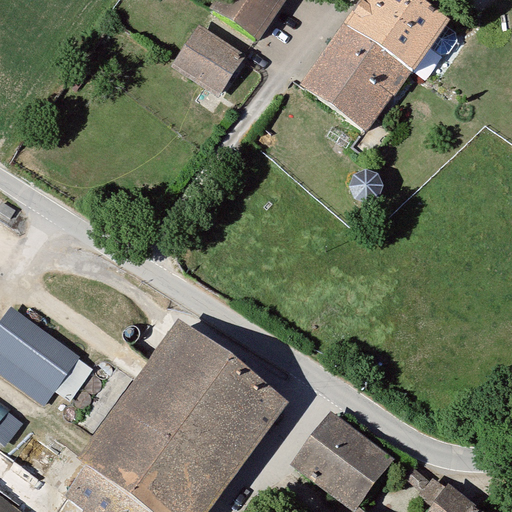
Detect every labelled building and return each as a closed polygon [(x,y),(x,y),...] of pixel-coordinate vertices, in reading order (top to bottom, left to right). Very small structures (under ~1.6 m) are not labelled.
[(216,0),(208,13),(257,45),(286,0),(216,0)] [(361,0),(340,30),(407,77),(410,79),(446,28),(406,0),(361,0)] [(216,100),(244,59),(197,27),(169,69),(216,100)] [(407,77),(340,30),(299,88),(365,136),(407,77)] [(77,359),(25,321),(0,355),(0,356),(51,394),(77,359)] [(210,511),(288,408),(178,326),(74,465),(84,472),(65,498),(83,511),(210,511)] [(0,444),(5,448),(26,419),(0,400),(0,444)] [(354,511),(356,511),(393,463),(330,416),(293,466),(354,511)] [(480,511),(449,487),(446,491),(433,482),(430,485),(411,469),(403,479),(422,495),(420,498),(435,511),(434,511),(480,511)] [(17,511),(0,499),(0,511),(17,511)]
